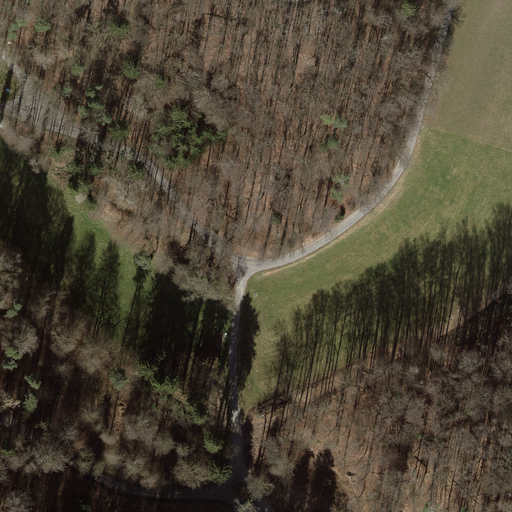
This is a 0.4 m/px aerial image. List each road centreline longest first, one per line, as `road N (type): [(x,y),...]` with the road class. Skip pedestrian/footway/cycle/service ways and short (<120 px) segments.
road 1 (residential): [(449,0),(396,177),(353,220),(273,264),(242,264),(224,252),(134,153),(0,107)]
road 2 (track): [(238,462),(217,491),(177,495),(118,486),(0,415)]
road 3 (track): [(242,264),(229,328),(238,462),(269,511)]
